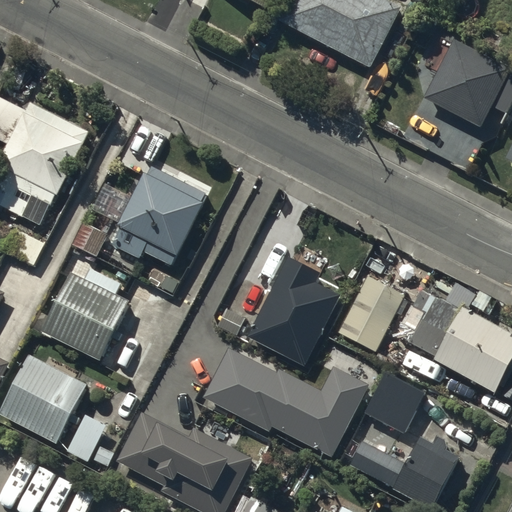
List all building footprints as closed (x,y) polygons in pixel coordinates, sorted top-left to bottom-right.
[(403,3),(396,0),(289,0),(281,17),(372,64),(403,3)] [(505,62),(455,36),(424,95),(482,125),(493,104),(505,110),(511,95),(511,74),(501,69),(505,62)] [(24,106),(0,95),(0,136),(7,140),(24,106)] [(90,129),(32,99),(0,161),(9,165),(0,182),(0,203),(41,225),(90,129)] [(207,191),(152,163),(149,169),(146,167),(118,221),(124,224),(115,241),(139,254),(143,245),(172,260),(207,191)] [(97,253),(107,232),(89,223),(79,244),(97,253)] [(46,246),(18,232),(7,253),(35,268),(46,246)] [(402,252),(378,239),(370,255),(394,268),(402,252)] [(322,270),(290,253),(250,334),(305,361),(340,292),(317,280),(322,270)] [(447,273),(432,267),(424,285),(439,291),(447,273)] [(132,299),(73,270),(44,329),(103,358),(132,299)] [(179,281),(169,275),(163,285),(173,291),(179,281)] [(405,294),(369,275),(341,330),(377,349),(405,294)] [(474,288),(451,276),(442,292),(465,304),(474,288)] [(430,293),(422,288),(414,301),(422,306),(430,293)] [(433,351),(458,305),(435,293),(410,339),(433,351)] [(511,358),(511,331),(463,306),(436,357),(496,388),(511,358)] [(278,370),(230,346),(205,394),(270,427),(272,423),(333,454),(369,383),(336,366),(324,389),(280,367),(278,370)] [(405,347),(397,362),(423,377),(432,362),(405,347)] [(89,381),(30,352),(1,411),(60,439),(89,381)] [(427,390),(389,371),(369,412),(407,430),(427,390)] [(193,437),(143,411),(118,460),(165,484),(164,489),(209,511),(221,511),(250,457),(196,430),(193,437)] [(107,423),(87,413),(69,449),(89,459),(107,423)] [(435,439),(419,431),(406,456),(363,435),(348,464),(437,508),(464,454),(448,446),(446,437),(438,433),(435,439)] [(115,453),(101,446),(95,458),(109,465),(115,453)] [(285,511),(251,495),(242,511),(285,511)]
